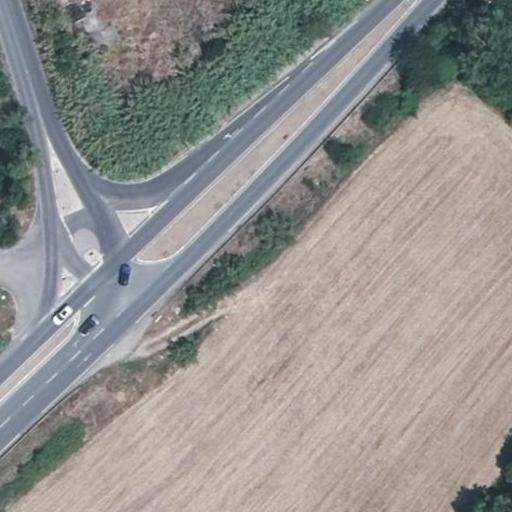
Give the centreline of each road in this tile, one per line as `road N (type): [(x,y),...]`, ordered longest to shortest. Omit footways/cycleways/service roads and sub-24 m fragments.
road 1 (primary): [(131,312),(436,0)]
road 2 (tertiary): [(255,130),(150,193),(124,195),(94,185),(36,87)]
road 3 (primary): [(255,130),(104,273)]
road 4 (tertiary): [(104,273),(97,226),(36,87)]
road 5 (primary): [(392,0),(255,130)]
road 6 (primary): [(0,433),(131,312)]
road 7 (tertiary): [(36,87),(58,250)]
